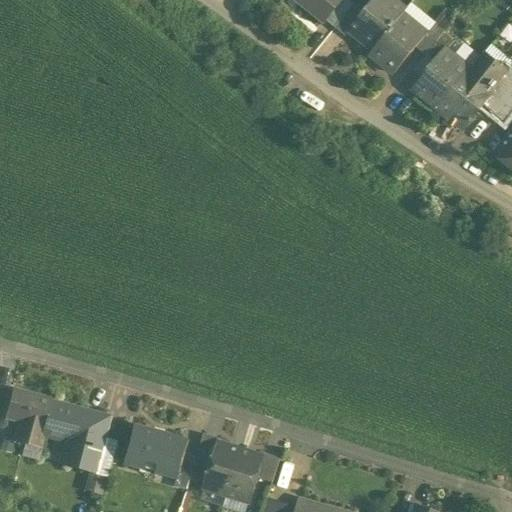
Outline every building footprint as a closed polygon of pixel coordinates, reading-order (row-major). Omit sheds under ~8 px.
[(297,0),(324,22),(325,20),(341,0),(297,0)] [(348,0),(341,0),(325,20),(336,28),(355,5),(348,0)] [(374,0),(364,13),(350,30),(351,30),(373,49),(403,14),(405,10),(392,0),(374,0)] [(355,5),(336,28),(346,37),(351,30),(350,30),(364,13),(355,5)] [(456,18),(444,8),(433,21),(446,32),(456,18)] [(403,14),(373,49),(369,54),(371,55),(390,72),(413,45),(424,31),(403,14)] [(424,31),(413,45),(426,56),(446,32),(433,21),(424,31)] [(446,32),(426,56),(436,64),(447,51),(447,52),(457,40),(446,32)] [(436,64),(415,90),(439,109),(471,71),(447,52),(447,51),(436,64)] [(511,68),(505,77),(481,57),(471,71),(472,71),(495,90),(483,105),(487,109),(501,92),(511,101),(511,68)] [(471,71),(439,109),(463,129),(483,105),(495,90),(472,71),(471,71)] [(511,101),(501,92),(487,109),(505,123),(511,114),(511,101)] [(511,133),(495,155),(511,168),(511,133)] [(50,404),(15,395),(8,417),(20,421),(43,427),(50,404)] [(90,415),(50,404),(43,427),(41,436),(65,442),(59,463),(92,472),(101,439),(106,420),(90,416),(90,415)] [(43,427),(20,421),(14,442),(37,449),(41,436),(43,427)] [(188,441),(135,427),(135,426),(134,426),(123,463),(125,463),(125,462),(156,471),(157,468),(179,474),(184,458),(190,441),(188,440),(188,441)] [(221,439),(205,434),(197,459),(212,464),(219,443),(220,443),(221,439)] [(116,443),(101,439),(92,472),(108,477),(116,443)] [(212,464),(205,489),(228,496),(242,450),(220,443),(219,443),(212,464)] [(264,457),(242,450),(228,496),(251,503),(259,478),(265,457),(264,457)] [(281,458),(266,453),(264,457),(265,457),(259,478),(273,483),(281,458)] [(197,461),(184,458),(179,474),(176,486),(188,489),(197,461)] [(284,511),(287,504),(269,499),(265,511),(284,511)] [(339,511),(303,501),(301,508),(299,511),(339,511)]
